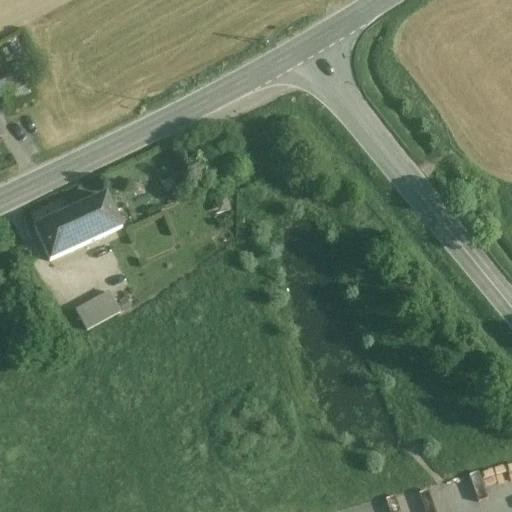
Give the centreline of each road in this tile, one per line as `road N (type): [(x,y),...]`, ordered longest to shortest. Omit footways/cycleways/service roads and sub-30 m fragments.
road 1 (secondary): [(0,200),(306,49)]
road 2 (secondary): [(511,303),(306,49)]
